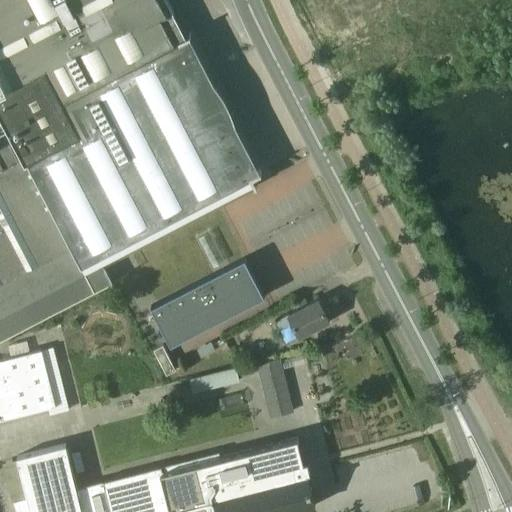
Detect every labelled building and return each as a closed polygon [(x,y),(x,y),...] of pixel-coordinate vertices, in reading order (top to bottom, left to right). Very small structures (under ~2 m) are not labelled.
[(0,317),(258,184),(253,176),(262,171),(261,169),(256,171),(187,37),(191,35),(190,33),(181,37),(176,27),(178,26),(166,2),(164,2),(162,0),(0,0),(0,114),(22,157),(17,160),(9,145),(0,149),(0,317)] [(150,305),(170,344),(264,296),(244,257),(150,305)] [(319,298),(288,314),(275,320),(280,330),(293,323),(299,336),(330,320),(319,298)] [(163,345),(153,350),(166,375),(175,370),(163,345)] [(55,405),(41,349),(0,359),(0,419),(0,420),(55,405)] [(280,359),(257,365),(260,377),(283,371),(280,359)] [(13,502),(15,511),(289,511),(315,505),(295,437),(77,494),(64,444),(16,457),(27,498),(13,502)]
